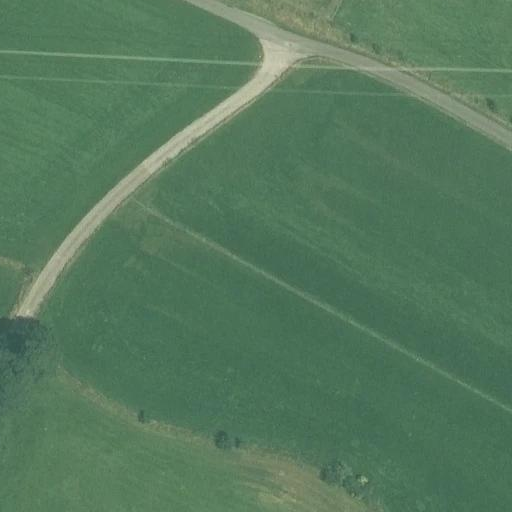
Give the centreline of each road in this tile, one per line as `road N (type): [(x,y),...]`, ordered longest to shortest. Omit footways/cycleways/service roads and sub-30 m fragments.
road 1 (track): [(0,363),(41,271),(103,203),(303,31)]
road 2 (unclassified): [(224,0),(303,31),(511,138)]
